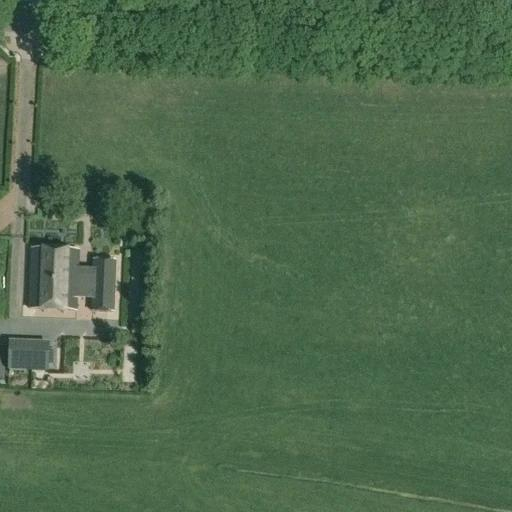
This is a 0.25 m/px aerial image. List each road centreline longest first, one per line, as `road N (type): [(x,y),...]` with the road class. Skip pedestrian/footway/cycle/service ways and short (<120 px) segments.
road 1 (tertiary): [(511,27),(34,10)]
road 2 (unclassified): [(39,170),(34,10)]
